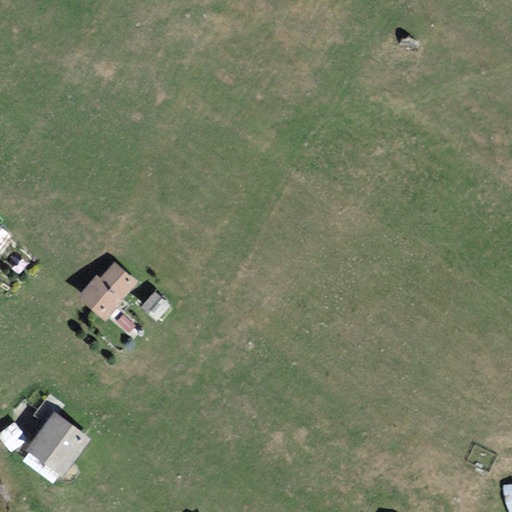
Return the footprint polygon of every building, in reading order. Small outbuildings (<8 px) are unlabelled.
[(0,261),(0,263),(13,277),(24,266),(10,252),(0,261)] [(110,264),(77,300),(103,325),(137,290),(110,264)] [(133,311),(152,326),(167,308),(148,293),(133,311)] [(52,414),(18,453),(53,484),(87,445),(52,414)] [(511,511),(511,490),(490,499),(494,511),(511,511)]
